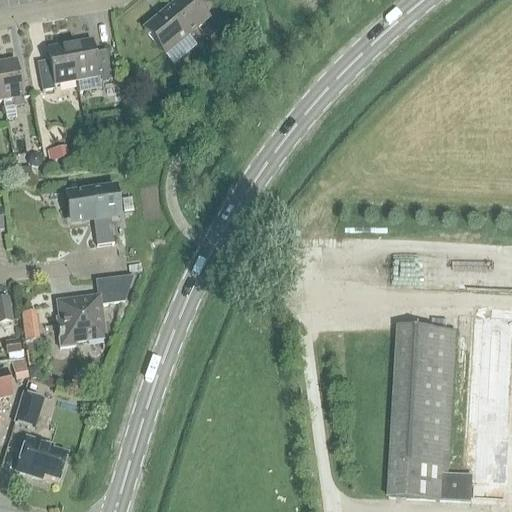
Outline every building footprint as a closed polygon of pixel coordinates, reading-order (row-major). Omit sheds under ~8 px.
[(163,56),(207,20),(189,0),(181,0),(143,31),(163,56)] [(215,54),(242,31),(227,12),(199,36),(215,54)] [(68,47),(75,83),(97,79),(98,83),(111,81),(105,52),(93,55),(91,42),(68,47)] [(53,87),(75,83),(68,47),(46,51),(48,63),(36,65),(41,94),(54,92),(53,87)] [(0,64),(0,92),(2,103),(12,101),(14,108),(23,106),(15,61),(0,64)] [(130,137),(118,139),(120,150),(132,148),(130,137)] [(66,149),(46,152),(48,164),(68,161),(66,149)] [(28,158),(26,164),(29,169),(36,171),(40,168),(41,163),(39,158),(34,156),(28,158)] [(114,189),(66,196),(70,222),(91,219),(96,249),(113,246),(108,216),(118,215),(114,189)] [(130,200),(120,201),(122,215),(133,214),(130,200)] [(465,249),(464,289),(495,289),(495,266),(509,267),(509,250),(465,249)] [(128,275),(141,274),(140,266),(127,268),(128,275)] [(60,336),(57,336),(58,350),(74,348),(73,345),(103,341),(99,308),(123,305),(132,279),(95,284),(97,299),(56,305),(60,336)] [(0,301),(0,325),(11,324),(7,300),(0,301)] [(42,310),(25,313),(29,341),(46,338),(42,310)] [(469,505),(511,507),(511,318),(469,317),(461,476),(447,476),(455,332),(395,328),(386,500),(469,504),(469,505)] [(19,354),(17,341),(3,343),(5,356),(19,354)] [(27,381),(23,362),(11,364),(14,383),(27,381)] [(28,381),(39,380),(38,369),(27,370),(28,381)] [(0,399),(11,397),(5,372),(0,372),(0,399)] [(33,431),(42,402),(21,395),(12,425),(33,431)] [(52,448),(25,440),(14,474),(30,479),(31,475),(57,484),(66,457),(51,452),(52,448)]
